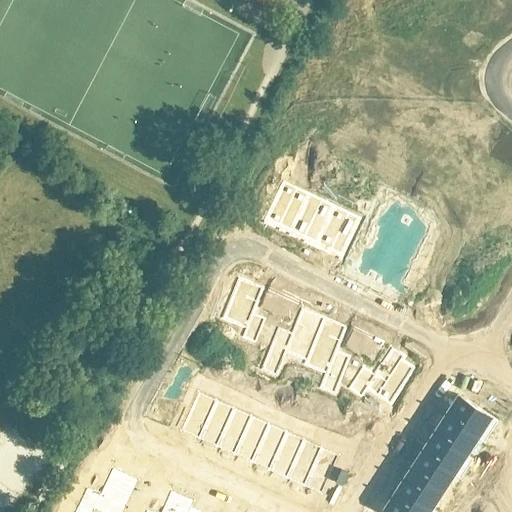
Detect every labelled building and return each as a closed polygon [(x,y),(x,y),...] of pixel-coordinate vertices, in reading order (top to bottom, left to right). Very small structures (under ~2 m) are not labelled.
[(420,8),(411,18),(430,35),(439,25),(460,43),(477,24),(448,0),(442,0),(429,16),(420,8)] [(448,0),(477,24),(493,4),(487,0),(448,0)] [(319,75),(314,86),(321,89),(327,78),(319,75)] [(327,78),(321,89),(329,93),(334,82),(327,78)] [(374,80),(354,121),(475,180),(476,177),(493,142),(495,139),(374,80)] [(334,82),(329,93),(336,96),(341,85),(334,82)] [(341,85),(336,96),(343,100),(348,89),(341,85)] [(314,86),(309,97),(316,100),(321,89),(314,86)] [(321,89),(316,100),(323,104),(329,93),(321,89)] [(348,89),(343,100),(350,103),(355,92),(348,89)] [(329,93),(323,104),(331,107),(336,96),(329,93)] [(336,96),(331,107),(338,110),(343,100),(336,96)] [(343,100),(338,110),(345,114),(350,103),(343,100)] [(440,293),(440,295),(480,314),(481,312),(480,312),(511,246),(511,158),(493,142),(476,177),(492,185),(492,186),(441,293),(440,293)] [(284,181),(266,219),(291,231),(310,194),(307,193),(289,184),(294,174),(287,170),(282,181),(284,181)] [(310,194),(291,231),(315,243),(316,243),(334,206),(332,205),(314,196),(319,186),(312,182),(307,193),(310,194)] [(315,243),(314,246),(330,254),(332,251),(342,256),(360,218),(339,208),(344,198),(337,194),(332,205),(334,206),(316,243),(315,243)] [(463,198),(458,209),(465,212),(471,201),(463,198)] [(471,201),(465,212),(472,216),(478,205),(471,201)] [(437,252),(432,263),(439,266),(445,255),(437,252)] [(445,255),(439,266),(446,270),(452,259),(445,255)] [(239,278),(222,319),(246,328),(243,337),(255,342),(265,319),(252,314),(263,288),(239,278)] [(278,328),(261,370),(276,376),(286,352),(306,360),(307,360),(324,317),(302,308),(292,333),(278,328)] [(306,360),(304,364),(326,373),(320,388),(335,394),(350,356),(336,351),(346,326),(324,317),(307,360),(306,360)] [(363,367),(349,388),(361,397),(360,399),(383,414),(414,368),(402,360),(404,356),(392,348),(382,363),(381,363),(374,374),(363,367)] [(240,362),(235,372),(249,379),(254,368),(240,362)] [(218,372),(211,387),(220,391),(227,376),(218,372)] [(254,372),(251,379),(265,386),(268,378),(254,372)] [(227,376),(220,391),(229,395),(235,380),(227,376)] [(253,388),(246,403),(255,407),(261,392),(253,388)] [(198,391),(180,430),(199,438),(216,399),(198,391)] [(261,392),(255,407),(264,411),(270,396),(261,392)] [(459,394),(446,414),(478,435),(478,436),(485,440),(498,420),(459,394)] [(216,399),(199,438),(216,446),(234,407),(216,399)] [(288,404),(281,419),(290,422),(296,408),(288,404)] [(234,407),(216,446),(234,454),(251,415),(234,407)] [(296,408),(290,422),(299,426),(305,412),(296,408)] [(446,414),(434,432),(466,453),(467,452),(478,436),(478,435),(446,414)] [(251,415),(234,454),(251,462),(269,423),(251,415)] [(322,420),(316,434),(325,438),(331,424),(322,420)] [(269,423),(251,462),(269,470),(286,431),(269,423)] [(349,425),(343,439),(352,443),(358,429),(349,425)] [(286,431),(269,470),(286,478),(304,439),(286,431)] [(434,432),(422,450),(454,471),(461,476),(474,457),(467,452),(466,453),(434,432)] [(304,439),(286,478),(304,486),(321,447),(304,439)] [(511,445),(501,440),(498,448),(509,453),(511,445)] [(321,447),(304,486),(322,494),(340,455),(321,447)] [(498,448),(495,455),(505,460),(509,453),(498,448)] [(422,450),(410,468),(442,489),(454,471),(422,450)] [(87,486),(74,511),(92,511),(94,509),(100,511),(123,511),(139,479),(113,467),(100,493),(87,486)] [(410,468),(398,486),(431,507),(431,506),(442,489),(410,468)] [(483,480),(480,487),(490,493),(494,485),(483,480)] [(398,486),(385,506),(394,511),(437,511),(438,511),(431,506),(431,507),(398,486)] [(480,487),(476,495),(487,500),(490,493),(480,487)] [(154,511),(146,509),(144,511),(187,511),(191,506),(194,500),(170,489),(160,511),(154,511)] [(54,499),(48,511),(61,511),(65,504),(54,499)]
